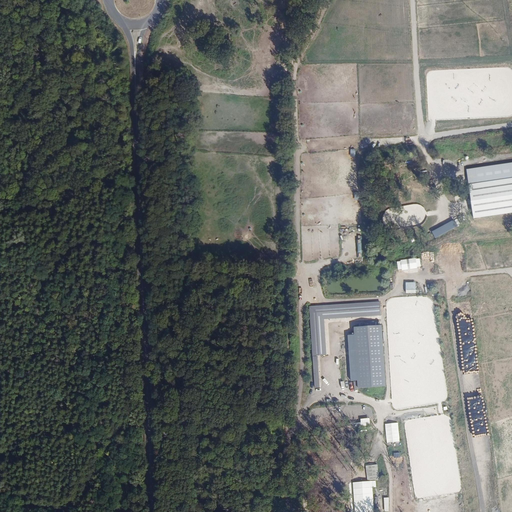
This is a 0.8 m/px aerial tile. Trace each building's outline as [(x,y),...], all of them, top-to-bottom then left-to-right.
[(511,162),(467,169),(474,219),(511,213),(511,162)] [(40,223),(27,220),(26,238),(38,239),(40,223)] [(457,226),(453,220),(432,232),(436,239),(457,226)] [(401,260),(401,262),(397,262),(398,270),(402,269),(402,270),(417,269),(417,267),(421,267),(420,259),(416,259),(415,258),(401,260)] [(229,281),(230,272),(209,271),(207,303),(216,303),(217,280),(229,281)] [(416,283),(406,283),(406,293),(416,293),(416,283)] [(320,356),(326,355),(324,319),(381,315),(380,302),(310,307),(313,356),(320,356)] [(357,381),(358,388),(385,387),(381,325),(354,328),(354,335),(348,336),(350,381),(357,381)] [(320,356),(313,356),(315,388),(322,388),(320,356)] [(398,425),(386,426),(387,441),(399,440),(398,425)] [(377,464),(365,466),(367,480),(378,479),(377,464)] [(367,480),(349,482),(350,511),(373,511),(372,487),(376,487),(376,480),(367,480)]
